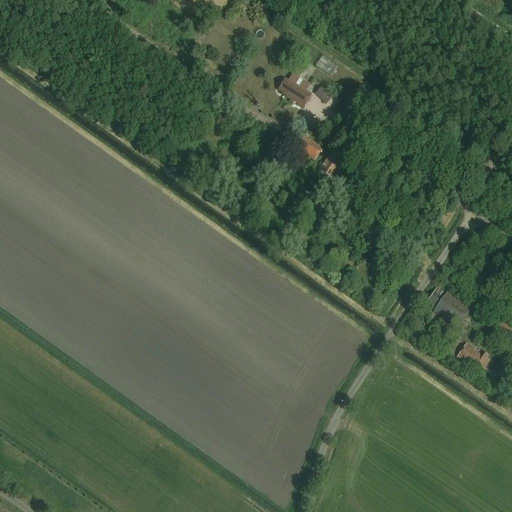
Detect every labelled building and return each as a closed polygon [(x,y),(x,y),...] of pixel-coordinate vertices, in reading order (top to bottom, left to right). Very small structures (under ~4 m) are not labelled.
[(304,108),(311,96),(294,85),(293,86),(285,80),(278,91),(286,96),(286,97),(304,108)] [(326,105),(335,97),(324,86),(316,95),(326,105)] [(313,163),(323,150),(310,140),(309,141),(302,136),(294,147),(300,152),(299,153),(313,163)] [(346,143),(337,155),(345,161),(354,149),(346,143)] [(332,180),(343,164),(331,155),(319,171),(332,180)] [(436,289),(428,301),(431,303),(429,306),(435,310),(434,312),(443,319),(442,321),(457,330),(471,309),(447,293),(445,295),(436,289)] [(509,335),(511,330),(511,328),(503,322),(499,328),(509,335)] [(475,350),(467,344),(457,358),(477,372),(480,367),(484,370),(490,362),(486,359),(488,356),(483,353),(480,356),(474,352),(475,350)] [(461,364),(456,360),(452,365),(458,369),(461,364)]
